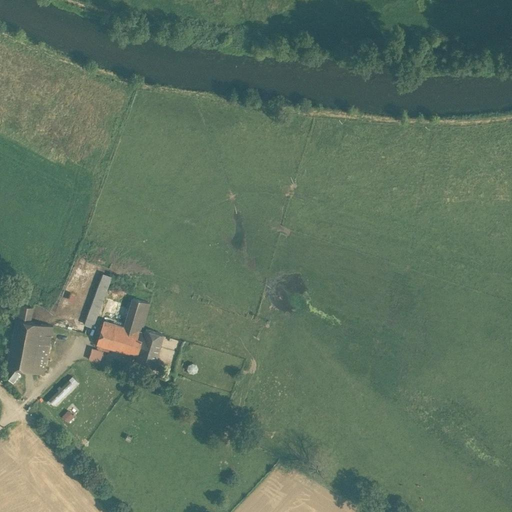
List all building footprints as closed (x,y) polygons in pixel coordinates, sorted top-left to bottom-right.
[(102,274),(86,325),(95,328),(112,277),(102,274)] [(133,298),(125,326),(104,320),(97,343),(138,355),(145,332),(141,331),(142,328),(150,302),(133,298)] [(19,304),(16,318),(31,321),(33,307),(19,304)] [(31,321),(16,318),(7,365),(44,372),(46,366),(35,364),(41,332),(52,334),(53,325),(31,321)] [(145,332),(138,355),(136,362),(154,367),(164,334),(146,329),(145,332)] [(92,348),(89,358),(101,361),(104,351),(92,348)] [(16,381),(22,371),(17,368),(10,378),(16,381)] [(49,398),(55,405),(79,381),(73,375),(49,398)] [(68,409),(62,415),(68,421),(74,415),(68,409)]
